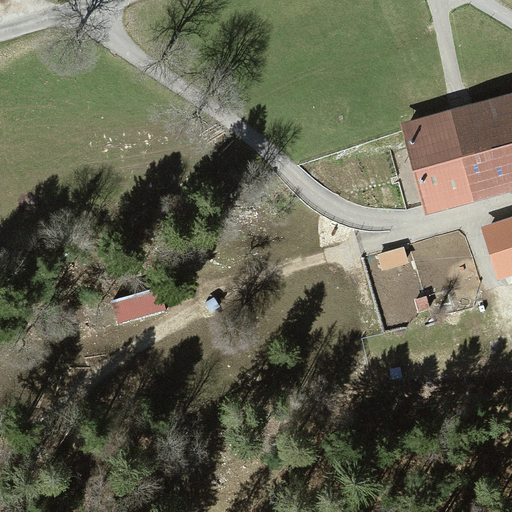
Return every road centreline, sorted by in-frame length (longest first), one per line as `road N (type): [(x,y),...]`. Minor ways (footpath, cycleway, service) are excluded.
road 1 (track): [(413,232),(290,273),(103,367),(0,448)]
road 2 (unclassified): [(124,0),(0,33)]
